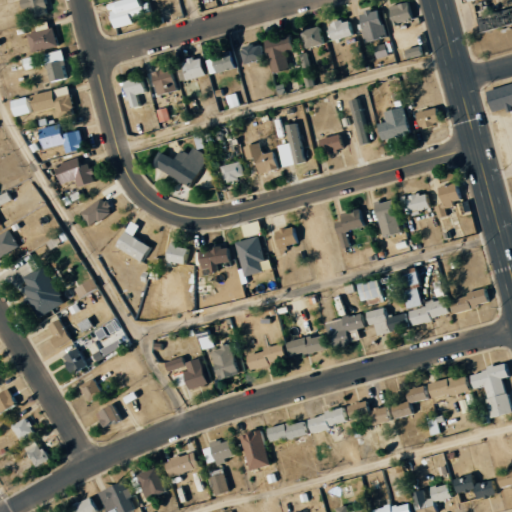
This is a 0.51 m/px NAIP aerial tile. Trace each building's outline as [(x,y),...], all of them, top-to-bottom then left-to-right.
[(25,0),(27,9),(33,8),(35,18),(51,14),(48,0),(25,0)] [(136,16),(152,14),(149,0),(126,0),(123,1),(112,3),(117,28),(137,25),(136,16)] [(417,19),(411,1),(392,8),(399,25),(417,19)] [(511,8),(491,13),(489,2),(477,4),(483,32),(511,25),(511,8)] [(383,9),(362,13),(368,43),(389,38),(383,9)] [(332,24),(336,40),(356,36),(352,19),(332,24)] [(38,24),(39,32),(31,33),(33,51),(59,48),(55,22),(38,24)] [(308,48),(326,44),(322,27),(305,30),(308,48)] [(290,52),(298,52),(296,36),(271,38),(274,73),(292,71),(290,52)] [(395,53),(392,42),(376,47),(379,57),(395,53)] [(264,43),(243,48),(247,64),(268,59),(264,43)] [(426,54),(424,46),(408,50),(410,58),(426,54)] [(70,78),(64,50),(46,54),(53,82),(70,78)] [(313,68),(309,52),(301,55),(305,70),(313,68)] [(239,68),(236,53),(210,60),(213,75),(239,68)] [(37,67),(35,57),(26,59),(29,70),(37,67)] [(207,58),(187,61),(189,71),(188,71),(189,79),(209,77),(207,58)] [(181,91),(176,67),(156,71),(161,95),(181,91)] [(129,80),(135,108),(143,106),(141,94),(150,93),(147,77),(129,80)] [(511,105),(511,82),(487,88),(493,110),(511,105)] [(59,108),(61,118),(78,114),(71,86),(35,95),(39,112),(59,108)] [(18,117),(34,113),(30,96),(14,100),(18,117)] [(353,101),(364,146),(372,144),(362,99),(353,101)] [(160,110),(163,123),(173,120),(169,107),(160,110)] [(387,111),(389,122),(382,123),(385,141),(414,135),(408,107),(387,111)] [(420,113),(424,129),(445,124),(440,107),(420,113)] [(378,141),(374,117),(368,118),(372,142),(378,141)] [(42,129),(48,149),(67,144),(70,154),(88,149),(83,130),(68,135),(65,123),(42,129)] [(306,164),(301,123),(291,124),(296,165),(306,164)] [(326,156),(348,150),(344,134),(322,140),(326,156)] [(281,170),(277,152),(266,154),(264,143),(247,147),(251,162),(259,160),(263,174),(281,170)] [(155,165),(195,187),(211,158),(195,149),(192,154),(183,149),(178,159),(163,151),(155,165)] [(80,180),(82,187),(98,183),(93,163),(85,166),(83,158),(60,164),(65,184),(80,180)] [(225,166),(227,182),(248,178),(245,162),(225,166)] [(465,200),(460,183),(442,187),(447,204),(438,206),(441,219),(450,217),(448,210),(458,207),(457,202),(465,200)] [(415,214),(434,210),(430,192),(411,197),(415,214)] [(115,213),(106,199),(84,212),(92,226),(115,213)] [(385,237),(403,234),(398,199),(380,203),(385,237)] [(346,249),(354,247),(350,232),(369,227),(364,209),(345,214),(347,221),(339,223),(346,249)] [(143,226),(134,221),(120,249),(146,262),(154,246),(137,237),(143,226)] [(277,232),(281,250),(303,245),(298,227),(277,232)] [(0,257),(21,248),(13,230),(0,235),(0,257)] [(266,272),(264,263),(268,262),(262,237),(239,242),(248,277),(266,272)] [(174,244),(171,261),(189,265),(193,248),(174,244)] [(212,266),(214,273),(222,271),(221,264),(235,262),(232,244),(203,250),(206,267),(212,266)] [(66,305),(47,265),(25,276),(30,286),(25,288),(40,318),(66,305)] [(405,289),(424,286),(421,269),(402,272),(405,289)] [(78,289),(83,298),(101,289),(96,279),(78,289)] [(362,283),(365,300),(385,297),(382,280),(362,283)] [(410,308),(426,304),(421,288),(406,292),(410,308)] [(457,311),(493,306),(490,291),(455,296),(457,311)] [(453,315),(449,300),(412,309),(416,325),(453,315)] [(370,312),(374,326),(377,325),(380,335),(412,327),(408,312),(390,317),(387,307),(370,312)] [(361,329),(368,328),(365,314),(331,321),(336,346),(363,341),(361,329)] [(50,326),(60,348),(74,342),(64,320),(50,326)] [(104,342),(124,332),(118,321),(98,331),(104,342)] [(206,350),(218,346),(213,334),(202,338),(206,350)] [(295,357),(331,349),(327,334),(291,342),(295,357)] [(241,375),(235,345),(215,349),(221,380),(241,375)] [(290,359),(287,346),(251,353),(254,370),(280,366),(279,361),(290,359)] [(171,372),(188,365),(185,356),(168,363),(171,372)] [(193,390),(212,384),(204,360),(174,370),(180,387),(191,383),(193,390)] [(496,418),(511,414),(511,397),(507,377),(511,376),(511,371),(510,363),(474,372),(478,389),(488,386),(496,418)] [(473,389),(469,374),(433,384),(437,399),(473,389)] [(105,397),(99,379),(84,384),(90,402),(105,397)] [(414,403),(432,398),(428,385),(411,390),(414,403)] [(0,413),(20,407),(14,391),(0,395),(0,413)] [(374,425),(395,421),(392,406),(373,410),(372,400),(353,404),(356,421),(372,418),(374,425)] [(396,405),(400,418),(417,414),(414,400),(396,405)] [(100,413),(106,429),(123,422),(117,406),(100,413)] [(316,432),(351,423),(348,408),(313,417),(316,432)] [(442,433),(439,415),(429,417),(433,435),(442,433)] [(37,434),(30,418),(14,425),(21,441),(37,434)] [(272,429),(275,443),(311,434),(307,419),(272,429)] [(272,466),(266,430),(245,434),(252,470),(272,466)] [(232,438),(205,447),(210,463),(219,461),(219,463),(238,457),(232,438)] [(38,468),(53,460),(44,444),(29,452),(38,468)] [(172,476),(202,468),(198,452),(168,460),(172,476)] [(146,490),(149,498),(168,491),(160,467),(133,477),(139,493),(146,490)] [(511,485),(511,469),(502,472),(506,487),(511,485)] [(207,490),(203,472),(197,473),(200,491),(207,490)] [(211,477),(217,496),(232,491),(226,472),(211,477)] [(459,477),(461,493),(481,490),(482,498),(500,495),(498,481),(479,483),(478,475),(459,477)] [(111,511),(119,509),(120,511),(132,511),(139,510),(128,482),(103,491),(111,511)] [(441,511),(440,501),(456,498),(454,484),(435,486),(437,498),(428,499),(427,491),(418,492),(421,511),(441,511)] [(80,511),(100,511),(102,511),(95,496),(77,505),(80,511)] [(378,511),(415,511),(414,503),(378,508),(378,511)]
